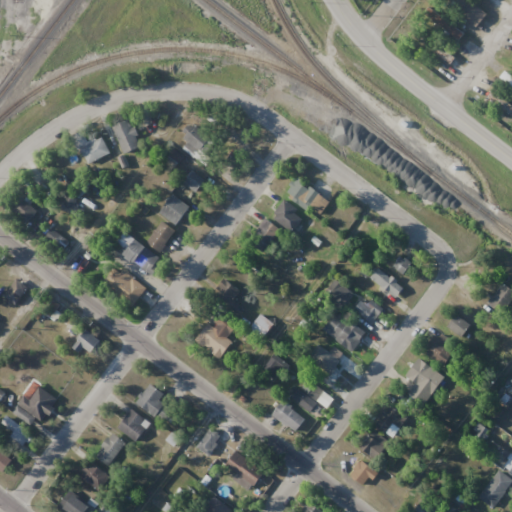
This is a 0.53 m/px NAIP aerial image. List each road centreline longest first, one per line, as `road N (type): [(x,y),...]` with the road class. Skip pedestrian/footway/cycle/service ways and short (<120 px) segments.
road 1 (residential): [(0,178),(70,120),(146,93),(191,90),(248,105),(439,248),(448,264)]
road 2 (residential): [(0,238),(363,511)]
road 3 (residential): [(448,264),(443,282),(268,511)]
road 4 (residential): [(136,341),(290,135)]
road 5 (residential): [(7,511),(136,341)]
road 6 (secondary): [(442,101),(333,0)]
